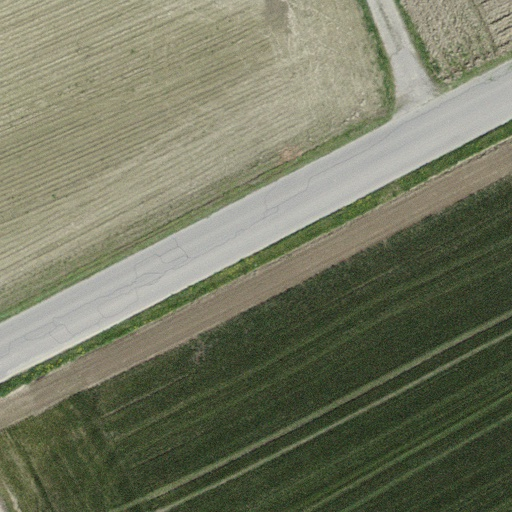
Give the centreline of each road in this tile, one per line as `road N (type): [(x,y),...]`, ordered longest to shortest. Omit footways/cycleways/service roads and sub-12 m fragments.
road 1 (unclassified): [(511,89),(0,350)]
road 2 (track): [(378,0),(430,132)]
